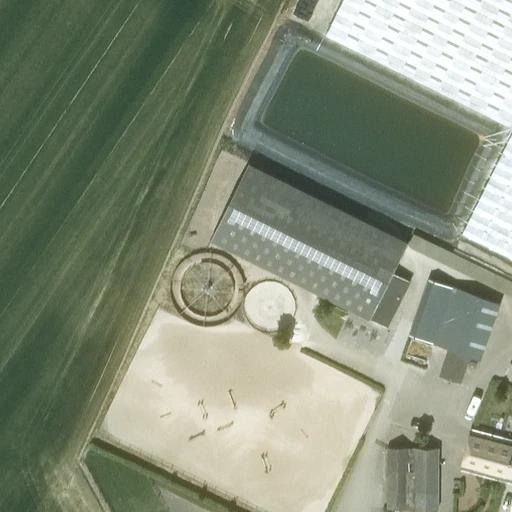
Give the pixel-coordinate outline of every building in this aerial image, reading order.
[(511,0),(344,0),(327,36),(511,126),(511,0)] [(511,259),(511,133),(462,234),(511,259)] [(209,241),(368,319),(369,317),(392,272),(406,243),(247,164),(209,241)] [(411,281),(392,272),(369,317),(388,327),(411,281)] [(501,302),(428,277),(408,334),(440,345),(438,351),(447,354),(440,375),(462,382),(471,356),(481,360),(501,302)] [(503,480),(503,479),(511,447),(511,441),(472,431),(462,469),(503,480)] [(438,510),(439,448),(387,447),(387,509),(438,510)] [(511,447),(503,479),(503,480),(511,482),(511,447)]
